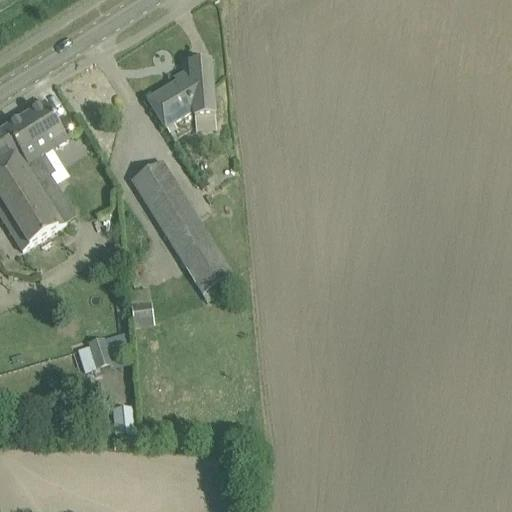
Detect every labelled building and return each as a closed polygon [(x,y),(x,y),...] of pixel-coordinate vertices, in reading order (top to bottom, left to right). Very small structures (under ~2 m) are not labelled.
[(216,119),(213,86),(212,66),(191,68),(192,78),(149,104),(166,133),(195,115),(195,121),(216,119)] [(69,144),(56,124),(46,107),(0,135),(0,217),(23,255),(66,228),(47,197),(55,192),(47,180),(54,176),(44,160),(69,144)] [(234,279),(162,166),(132,185),(203,298),(234,279)] [(129,296),(132,331),(155,329),(152,294),(129,296)] [(113,369),(105,341),(87,347),(95,374),(113,369)] [(135,438),(132,412),(115,413),(117,439),(135,438)]
